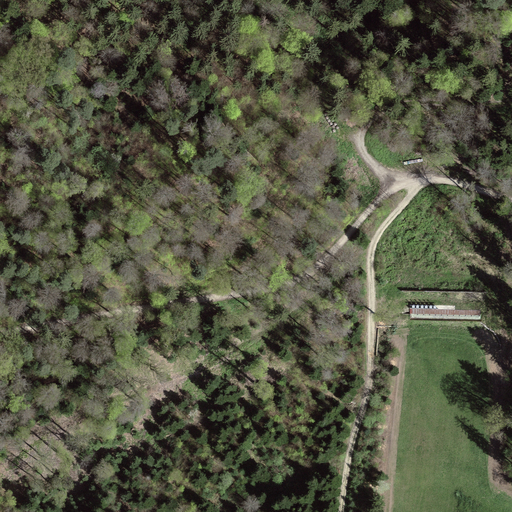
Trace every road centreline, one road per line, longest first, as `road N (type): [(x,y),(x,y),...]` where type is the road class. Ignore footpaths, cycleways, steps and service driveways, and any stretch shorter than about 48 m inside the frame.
road 1 (track): [(0,331),(286,285),(334,252),(394,181),(454,183),(511,202)]
road 2 (track): [(413,179),(372,244),(368,391),(341,511)]
road 3 (track): [(511,103),(417,102),(377,112),(365,153),(394,181)]
